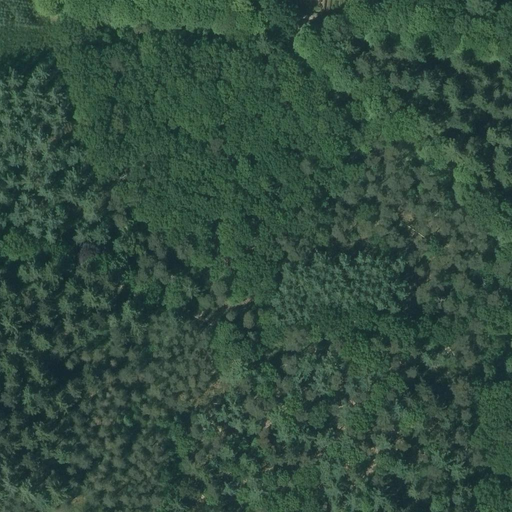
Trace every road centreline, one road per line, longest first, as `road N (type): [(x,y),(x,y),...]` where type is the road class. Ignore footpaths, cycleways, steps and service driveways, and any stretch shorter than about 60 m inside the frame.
road 1 (unknown): [(0,264),(28,259),(92,275),(221,330),(340,311),(394,309),(426,320),(452,352),(466,438),(511,467)]
road 2 (unclassified): [(511,234),(267,0)]
road 3 (track): [(511,37),(278,11)]
road 4 (track): [(103,0),(278,11)]
